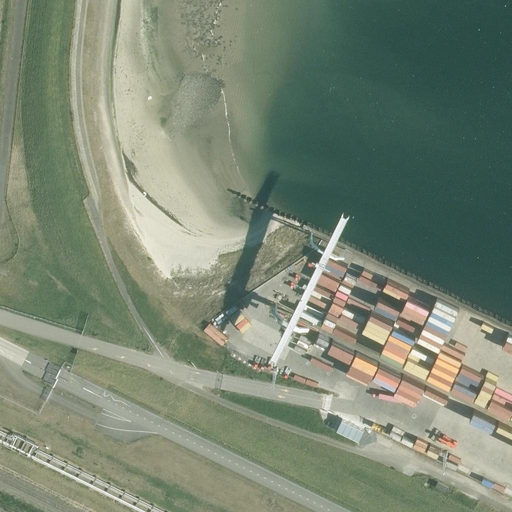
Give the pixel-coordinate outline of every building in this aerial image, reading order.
[(278,272),(280,277),(291,272),(288,267),(278,272)] [(341,326),(362,334),(369,317),(371,318),(383,289),(360,280),(341,326)] [(263,294),(252,304),(260,313),(271,303),(263,294)] [(241,297),(231,306),(235,310),(245,301),(241,297)] [(340,317),(344,303),(334,300),(327,320),(335,323),(338,316),(340,317)] [(246,301),(236,310),(240,314),(250,305),(246,301)] [(385,346),(437,363),(443,345),(419,337),(420,334),(395,325),(397,320),(398,321),(400,314),(375,306),(365,337),(386,344),(385,346)] [(268,338),(276,326),(250,308),(241,319),(268,338)] [(221,318),(215,324),(232,341),(238,335),(221,318)] [(364,352),(368,344),(346,335),(346,336),(323,326),(317,339),(334,346),(336,341),(364,352)] [(449,335),(440,358),(451,363),(461,339),(449,335)] [(358,360),(360,354),(336,345),(334,352),(358,360)] [(360,360),(377,365),(382,348),(370,345),(367,357),(361,356),(360,360)] [(473,383),(495,392),(508,360),(486,351),(473,383)] [(383,352),(379,360),(399,369),(401,365),(398,363),(400,360),(383,352)] [(432,391),(440,374),(410,359),(403,373),(425,384),(423,387),(432,391)] [(379,373),(401,384),(404,378),(382,367),(379,373)] [(347,390),(349,381),(339,378),(340,372),(326,369),(323,384),(347,390)] [(495,396),(511,403),(511,388),(500,383),(495,396)] [(445,408),(468,416),(476,394),(453,386),(445,408)] [(499,408),(501,403),(479,393),(471,412),(492,421),(491,424),(502,429),(509,412),(499,408)] [(347,414),(342,424),(365,435),(370,425),(347,414)] [(404,429),(401,436),(412,441),(415,434),(404,429)] [(431,450),(442,456),(450,440),(439,434),(431,450)] [(461,464),(467,452),(456,446),(450,459),(461,464)] [(479,459),(473,473),(495,483),(504,466),(493,461),(491,465),(479,459)]
